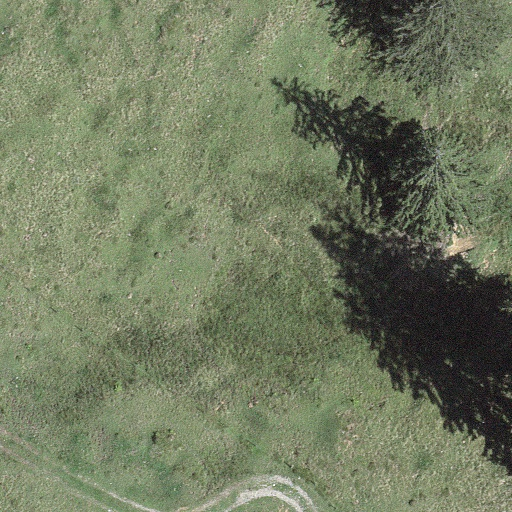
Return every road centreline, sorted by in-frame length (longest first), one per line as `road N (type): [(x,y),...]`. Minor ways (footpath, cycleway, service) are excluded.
road 1 (track): [(0,422),(162,511)]
road 2 (track): [(211,511),(260,482),(291,482),(321,511)]
